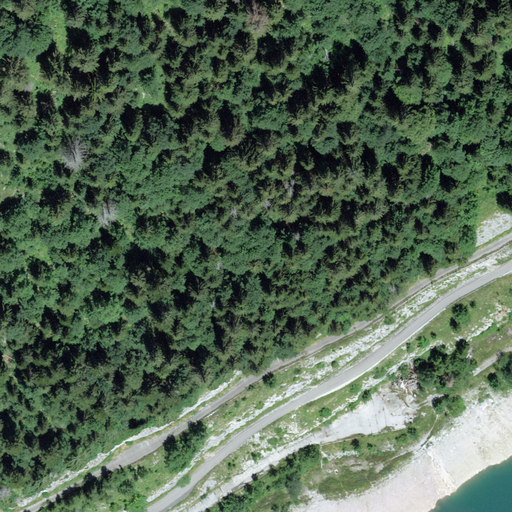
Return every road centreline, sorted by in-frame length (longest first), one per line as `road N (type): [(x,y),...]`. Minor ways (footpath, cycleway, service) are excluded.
road 1 (track): [(511,237),(27,511)]
road 2 (unclassified): [(511,266),(450,297),(364,363),(251,429),(150,511)]
road 3 (track): [(194,511),(283,452),(394,422),(401,412),(380,396),(334,424)]
road 4 (track): [(401,412),(511,349)]
